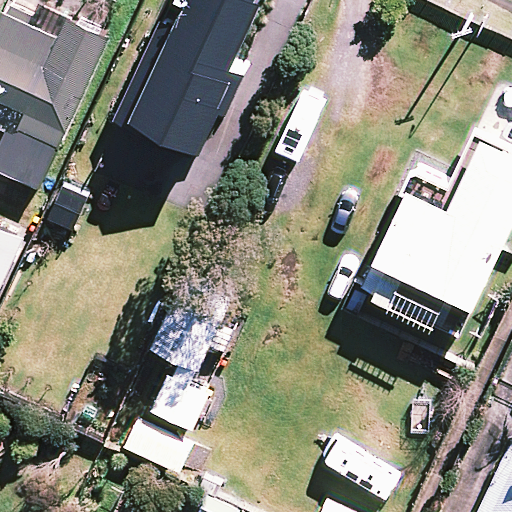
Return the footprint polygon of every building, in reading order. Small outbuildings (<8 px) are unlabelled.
[(7,5),(0,20),(0,162),(42,181),(111,30),(46,0),(38,19),(7,5)] [(189,0),(143,105),(205,133),(263,0),(189,0)] [(365,280),(464,326),(511,223),(511,138),(478,123),(451,181),(419,166),(365,280)] [(0,290),(27,230),(0,218),(0,290)] [(214,343),(227,348),(238,322),(226,316),(235,294),(187,273),(157,342),(180,352),(158,404),(198,420),(213,384),(199,378),(214,343)] [(511,511),(511,440),(479,511),(511,511)] [(140,511),(113,499),(106,511),(140,511)]
